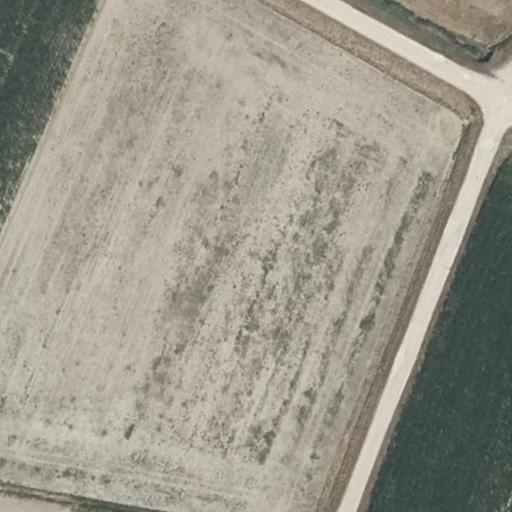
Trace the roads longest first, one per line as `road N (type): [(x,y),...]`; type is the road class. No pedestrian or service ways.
road 1 (track): [(358,511),(499,99),(511,83)]
road 2 (track): [(308,0),(511,105)]
